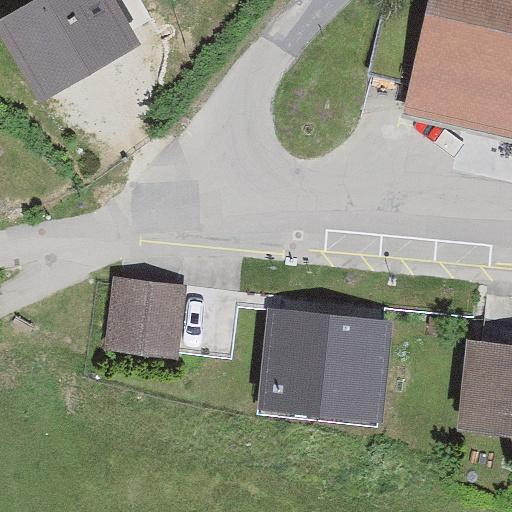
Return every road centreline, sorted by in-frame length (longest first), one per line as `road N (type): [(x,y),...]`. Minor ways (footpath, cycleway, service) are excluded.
road 1 (residential): [(203,181),(256,75),(319,0)]
road 2 (residential): [(110,233),(0,299)]
